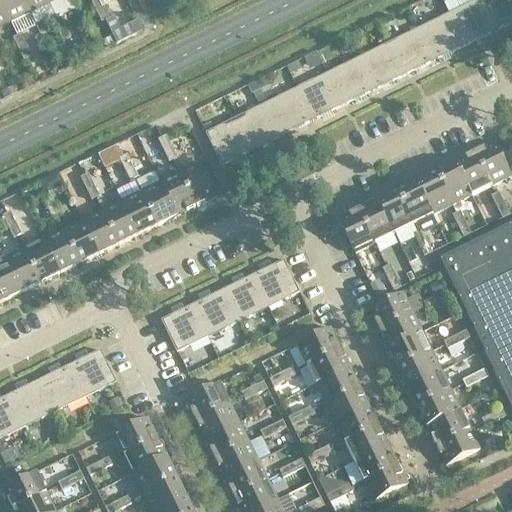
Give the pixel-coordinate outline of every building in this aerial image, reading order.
[(29,14),(22,0),(0,0),(0,3),(10,24),(29,14)] [(48,5),(46,0),(22,0),(29,14),(48,5)] [(91,0),(90,1),(95,12),(103,8),(99,0),(91,0)] [(494,33),(478,0),(448,15),(464,48),(494,33)] [(511,23),(511,0),(478,0),(494,33),(511,23)] [(0,28),(10,24),(0,3),(0,28)] [(109,19),(103,8),(95,12),(101,23),(109,19)] [(464,48),(448,15),(418,30),(433,62),(464,48)] [(51,20),(57,31),(65,27),(59,16),(51,20)] [(70,38),(65,27),(57,31),(62,42),(70,38)] [(433,62),(418,30),(388,45),(403,77),(433,62)] [(12,39),(18,50),(26,46),(20,35),(12,39)] [(102,42),(104,48),(113,44),(111,38),(102,42)] [(403,77),(388,45),(357,60),(373,92),(403,77)] [(31,57),(26,46),(18,50),(23,61),(31,57)] [(373,92),(357,60),(327,75),(343,107),(373,92)] [(297,63),(286,68),(290,77),(302,71),(297,63)] [(343,107),(327,75),(297,89),(312,122),(343,107)] [(256,83),(245,88),(250,98),(261,92),(258,87),(256,83)] [(266,83),(258,87),(261,92),(262,96),(270,92),(266,83)] [(13,88),(2,94),(5,100),(16,94),(13,88)] [(312,122),(297,89),(266,104),(282,137),(312,122)] [(282,137),(266,104),(236,119),(252,151),(282,137)] [(252,151),(236,119),(205,134),(221,167),(252,151)] [(171,148),(165,137),(157,140),(163,152),(171,148)] [(494,144),(474,154),(491,188),(511,178),(494,144)] [(176,159),(171,148),(163,152),(168,163),(176,159)] [(491,188),(474,154),(454,163),(471,197),(491,188)] [(132,167),(127,156),(119,159),(124,171),(132,167)] [(471,197),(454,163),(435,173),(452,207),(471,197)] [(199,164),(179,174),(196,209),(216,199),(199,164)] [(138,178),(132,167),(124,171),(130,182),(138,178)] [(452,207),(435,173),(416,182),(432,216),(452,207)] [(196,209),(179,174),(159,184),(176,218),(196,209)] [(93,186),(88,175),(80,179),(85,190),(93,186)] [(432,216),(416,182),(396,192),(413,226),(432,216)] [(176,218),(159,184),(140,193),(157,227),(176,218)] [(99,197),(93,186),(85,190),(91,201),(99,197)] [(413,226),(396,192),(377,201),(394,235),(413,226)] [(157,227),(140,193),(121,203),(138,237),(157,227)] [(490,197),(496,209),(504,205),(498,193),(490,197)] [(54,205),(49,194),(41,198),(47,209),(54,205)] [(394,235),(377,201),(357,211),(374,245),(394,235)] [(138,237),(121,203),(101,212),(118,247),(138,237)] [(60,216),(54,205),(47,209),(52,220),(60,216)] [(509,216),(504,205),(496,209),(501,220),(509,216)] [(374,245),(357,211),(337,221),(354,255),(374,245)] [(118,247),(101,212),(82,222),(99,256),(118,247)] [(452,216),(457,228),(465,224),(459,212),(452,216)] [(15,224),(10,213),(2,217),(7,228),(15,224)] [(99,256),(82,222),(62,231),(79,266),(99,256)] [(21,236),(15,224),(7,228),(13,239),(21,236)] [(511,224),(511,225),(440,260),(485,354),(483,355),(511,412),(511,224)] [(471,235),(465,224),(457,228),(463,239),(471,235)] [(79,266),(62,231),(43,241),(60,275),(79,266)] [(413,235),(418,246),(426,243),(421,231),(413,235)] [(60,275),(43,241),(23,250),(40,285),(60,275)] [(432,254),(426,243),(418,246),(424,258),(432,254)] [(40,285),(23,250),(4,260),(21,294),(40,285)] [(21,294),(4,260),(0,261),(0,300),(2,304),(21,294)] [(299,294),(283,262),(252,277),(268,309),(299,294)] [(382,270),(387,281),(395,277),(390,266),(382,270)] [(268,309),(252,277),(222,292),(238,324),(268,309)] [(401,288),(395,277),(387,281),(393,292),(401,288)] [(379,283),(372,286),(377,298),(385,294),(379,283)] [(446,293),(443,286),(436,289),(439,297),(446,293)] [(238,324),(222,292),(192,306),(207,339),(238,324)] [(450,301),(446,293),(439,297),(435,298),(439,306),(450,301)] [(406,302),(403,294),(368,311),(378,331),(413,314),(425,309),(418,296),(406,302)] [(439,306),(435,298),(424,304),(428,312),(439,306)] [(207,339),(192,306),(161,322),(176,354),(207,339)] [(422,334),(413,314),(378,331),(388,351),(422,334)] [(340,350),(331,330),(296,346),(306,367),(340,350)] [(469,340),(465,332),(454,337),(458,345),(469,340)] [(432,353),(422,334),(388,351),(397,370),(432,353)] [(458,345),(454,337),(443,343),(447,351),(458,345)] [(350,369),(340,350),(306,367),(316,386),(350,369)] [(116,384),(100,351),(69,367),(85,399),(116,384)] [(441,373),(432,353),(397,370),(407,389),(441,373)] [(85,399),(69,367),(39,382),(55,414),(85,399)] [(291,369),(280,375),(284,382),(295,377),(291,369)] [(359,388),(350,369),(316,386),(325,405),(359,388)] [(488,378),(484,371),(473,376),(477,384),(488,378)] [(451,392),(441,373),(407,389),(416,409),(451,392)] [(284,382),(280,375),(268,380),(272,388),(284,382)] [(477,384),(473,376),(462,382),(466,390),(477,384)] [(55,414),(39,382),(8,396),(24,429),(55,414)] [(267,391),(263,383),(252,388),(256,396),(267,391)] [(229,404),(219,384),(185,401),(195,421),(229,404)] [(256,396),(252,388),(240,394),(244,402),(256,396)] [(369,408),(359,388),(325,405),(335,425),(369,408)] [(460,411),(451,392),(416,409),(426,428),(460,411)] [(0,440),(24,429),(8,396),(0,400),(0,440)] [(117,398),(108,403),(112,410),(121,406),(117,398)] [(239,424),(229,404),(195,421),(204,440),(239,424)] [(310,408),(299,413),(303,421),(314,416),(310,408)] [(378,427),(369,408),(335,425),(344,444),(378,427)] [(507,417),(503,409),(492,415),(496,423),(507,417)] [(469,431),(460,411),(426,428),(435,448),(469,431)] [(303,421),(299,413),(287,419),(291,427),(303,421)] [(496,423),(492,415),(481,420),(485,428),(496,423)] [(157,439),(147,419),(113,436),(123,456),(157,439)] [(286,429),(282,422),(271,427),(274,435),(286,429)] [(248,443),(239,424),(204,440),(214,460),(248,443)] [(274,435),(271,427),(259,433),(263,441),(274,435)] [(388,447),(378,427),(344,444),(354,463),(388,447)] [(479,451),(469,431),(435,448),(445,468),(479,451)] [(167,459),(157,439),(123,456),(132,476),(167,459)] [(258,462),(248,443),(214,460),(223,479),(258,462)] [(329,446),(318,452),(322,460),(333,454),(329,446)] [(397,466),(388,447),(354,463),(363,483),(397,466)] [(322,460),(318,452),(306,458),(310,466),(322,460)] [(108,459),(97,464),(100,472),(112,467),(108,459)] [(176,478),(167,459),(132,476),(142,495),(176,478)] [(305,468),(301,460),(290,466),(294,474),(305,468)] [(267,482),(258,462),(223,479),(233,499),(267,482)] [(100,472),(97,464),(85,470),(89,478),(100,472)] [(294,474),(290,466),(278,471),(282,479),(294,474)] [(407,486),(397,466),(363,483),(373,503),(407,486)] [(84,481),(80,473),(69,478),(73,486),(84,481)] [(46,494),(36,474),(14,485),(2,491),(12,511),(46,494)] [(73,486),(69,478),(57,484),(61,491),(73,486)] [(156,511),(186,498),(176,478),(142,495),(150,511),(156,511)] [(325,478),(318,482),(322,489),(338,482),(325,478)] [(254,511),(277,501),(267,482),(233,499),(239,511),(254,511)] [(348,485),(337,491),(341,499),(352,493),(348,485)] [(341,499),(337,491),(325,496),(329,504),(341,499)] [(54,511),(46,494),(12,511),(54,511)] [(127,497),(116,503),(119,511),(131,505),(127,497)] [(192,511),(186,498),(156,511),(192,511)] [(313,511),(324,507),(320,499),(309,505),(312,511),(313,511)] [(282,511),(277,501),(254,511),(282,511)] [(117,511),(119,511),(116,503),(104,509),(105,511),(117,511)]
